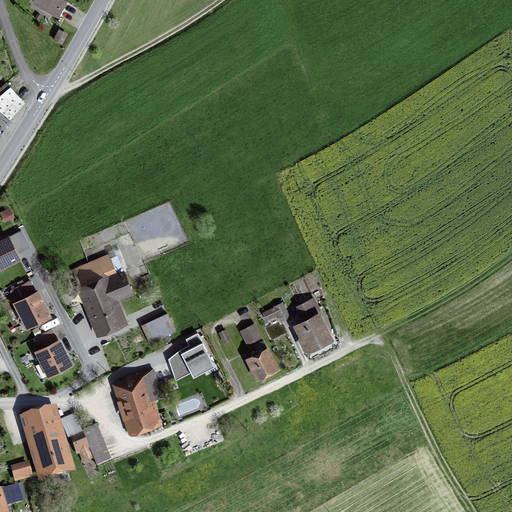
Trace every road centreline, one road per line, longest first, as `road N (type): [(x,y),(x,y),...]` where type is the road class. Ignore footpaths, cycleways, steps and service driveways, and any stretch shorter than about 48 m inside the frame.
road 1 (residential): [(0,403),(72,401),(92,406),(127,439),(149,440),(374,337)]
road 2 (tertiary): [(101,0),(0,170)]
road 3 (track): [(48,93),(221,0)]
